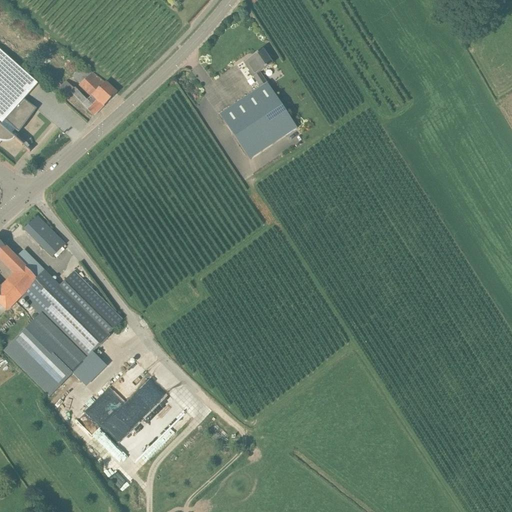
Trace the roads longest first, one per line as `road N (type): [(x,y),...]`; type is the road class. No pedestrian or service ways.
road 1 (tertiary): [(30,189),(131,103),(228,0)]
road 2 (track): [(148,511),(152,470),(198,420),(206,399)]
